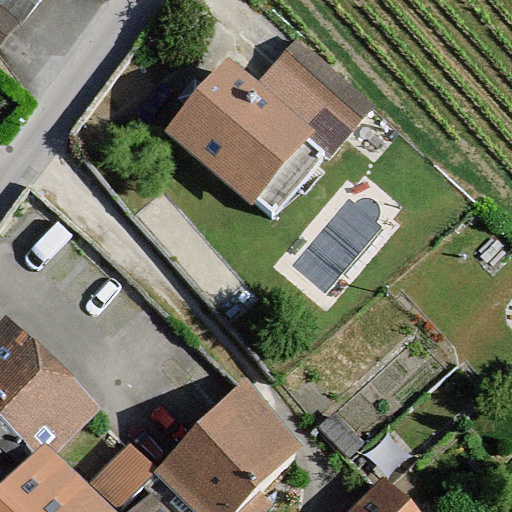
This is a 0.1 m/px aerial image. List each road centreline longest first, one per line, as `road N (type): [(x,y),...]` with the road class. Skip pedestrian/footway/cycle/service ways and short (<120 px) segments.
road 1 (unknown): [(33,155),(274,393)]
road 2 (unknown): [(294,0),(399,120),(511,222)]
road 3 (residential): [(154,0),(0,198)]
